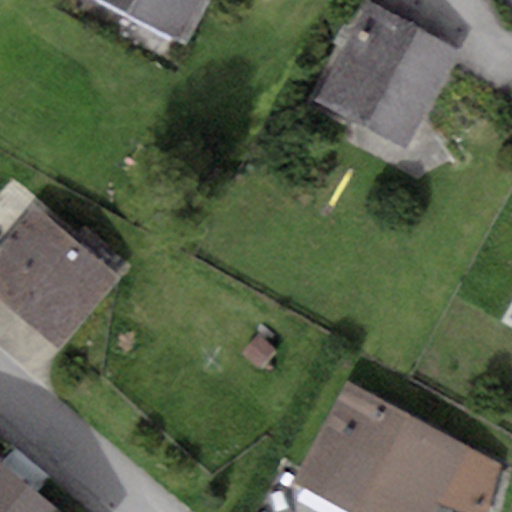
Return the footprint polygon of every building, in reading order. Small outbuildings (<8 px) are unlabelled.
[(99,0),(183,44),(206,0),(99,0)] [(460,52),(369,3),(315,101),(406,150),(460,52)] [(116,278),(34,209),(0,248),(0,299),(57,348),(116,278)] [(488,511),(499,465),(347,380),(291,480),(348,511),(434,511),(440,505),(458,511),(488,511)] [(0,511),(55,511),(0,464),(0,511)]
